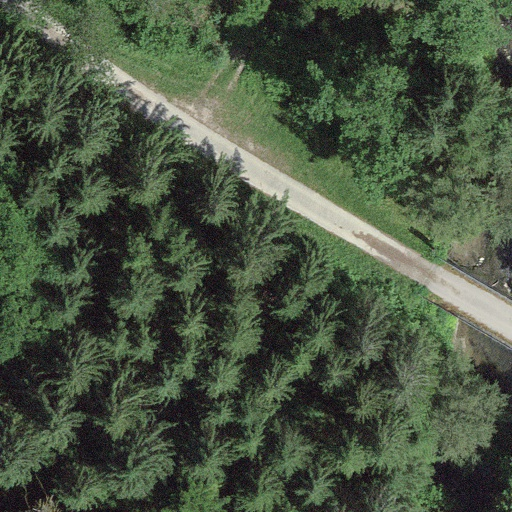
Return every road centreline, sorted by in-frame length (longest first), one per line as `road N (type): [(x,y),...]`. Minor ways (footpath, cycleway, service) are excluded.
road 1 (track): [(511,326),(207,144)]
road 2 (track): [(207,144),(131,99),(14,0)]
